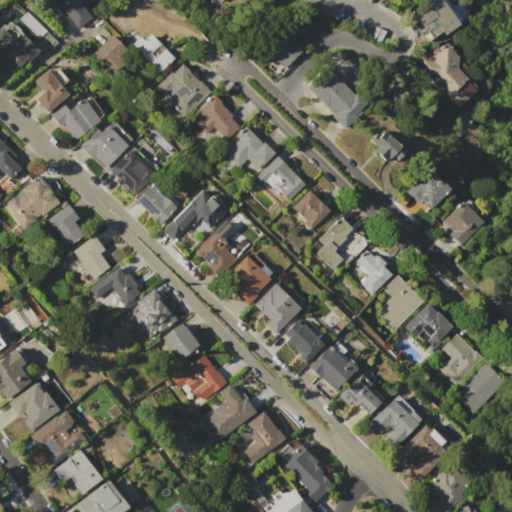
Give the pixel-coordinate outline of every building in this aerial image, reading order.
[(91,0),(83,7),(92,18),(77,29),(55,1),(51,4),(48,0),(91,0)] [(428,0),(412,10),(430,40),(462,21),(455,9),(448,13),(440,0),(428,0)] [(0,27),(3,24),(5,26),(9,21),(13,25),(16,26),(18,28),(19,30),(20,32),(22,34),(39,50),(27,63),(25,61),(13,73),(0,60),(0,27)] [(301,49),(283,68),(278,63),(274,67),(251,46),(273,22),(301,49)] [(46,33),(33,42),(41,53),(54,44),(46,33)] [(131,45),(139,37),(143,40),(149,33),(174,57),(160,72),(159,71),(157,71),(154,68),(154,66),(151,63),(150,65),(140,56),(141,54),(131,45)] [(111,34),(126,49),(119,56),(126,63),(113,76),(91,54),(111,34)] [(457,107),(420,69),(421,59),(429,60),(431,61),(432,56),(431,56),(431,49),(436,48),(437,49),(441,46),(441,44),(444,43),(450,47),(450,50),(453,50),(453,53),(457,56),(456,64),(470,78),(474,88),(466,96),(467,97),(457,107)] [(181,63),(189,71),(188,71),(198,81),(199,80),(210,91),(191,110),(185,103),(177,111),(169,103),(176,96),(170,89),(164,95),(155,86),(169,71),(171,73),(181,63)] [(46,69),(67,94),(46,112),(34,98),(42,91),(33,81),(46,69)] [(329,75),(339,85),(341,83),(355,96),(345,106),(356,116),(346,126),(312,93),(329,75)] [(212,93),(221,102),(219,103),(232,115),(229,117),(238,126),(225,140),(212,126),(205,133),(194,123),(201,115),(196,110),(212,93)] [(50,115),(63,104),(67,110),(82,97),(84,99),(87,97),(96,109),(93,112),(100,120),(76,139),(63,122),(58,126),(50,115)] [(106,125),(107,125),(112,120),(131,139),(126,144),(128,145),(105,168),(95,158),(93,160),(78,145),(95,127),(100,132),(106,125)] [(244,125),(261,142),(262,141),(275,154),(259,170),(247,159),(237,168),(222,154),(238,138),(235,134),(244,125)] [(404,150),(392,163),(386,158),(383,161),(376,155),(375,156),(371,152),(376,147),(368,140),(375,133),(378,136),(383,130),(404,150)] [(0,141),(16,157),(14,159),(22,166),(9,179),(0,170),(0,141)] [(109,170),(132,145),(143,155),(147,157),(158,168),(152,174),(153,174),(134,194),(109,170)] [(275,156),(303,184),(287,201),(279,193),(278,195),(264,181),(262,184),(255,176),(275,156)] [(427,167),(449,189),(429,209),(421,202),(418,205),(404,191),(427,167)] [(37,175),(51,193),(50,193),(58,203),(43,215),(42,213),(35,218),(36,220),(24,230),(12,214),(13,214),(4,203),(14,195),(15,196),(21,190),(20,189),(37,175)] [(133,199),(148,184),(162,198),(164,196),(175,207),(158,225),(148,215),(149,215),(133,199)] [(201,188),(209,196),(211,194),(227,209),(208,228),(197,218),(194,221),(191,219),(173,238),(172,237),(170,239),(161,230),(201,188)] [(307,190),(328,210),(310,229),(303,223),(305,221),(291,206),(307,190)] [(461,200),(483,222),(459,246),(447,235),(451,231),(440,220),(461,200)] [(66,204),(77,218),(72,221),(83,235),(67,247),(45,220),(66,204)] [(339,217),(352,230),(332,251),(341,259),(332,269),(315,253),(322,245),(317,240),(339,217)] [(224,220),(234,229),(224,240),(230,246),(226,249),(233,256),(215,273),(207,266),(208,264),(201,257),(201,256),(195,250),(224,220)] [(92,235),(103,249),(98,253),(109,266),(92,279),(71,252),(92,235)] [(370,294),(359,284),(367,276),(353,263),(365,250),(372,257),(373,255),(375,257),(378,254),(386,262),(384,265),(391,272),(370,294)] [(244,255),(258,269),(257,269),(267,279),(255,292),(257,294),(246,305),(235,295),(242,287),(227,273),(244,255)] [(120,264),(136,285),(134,287),(139,293),(123,305),(117,298),(118,297),(111,287),(95,299),(87,288),(120,264)] [(396,274),(404,284),(403,285),(422,300),(409,314),(410,315),(405,320),(404,319),(393,330),(378,315),(383,309),(381,307),(391,297),(389,296),(380,289),(396,274)] [(273,283),(279,288),(292,300),(292,301),(299,308),(278,330),(268,319),(260,311),(260,312),(252,305),(273,283)] [(152,288),(175,320),(158,333),(157,331),(148,337),(131,315),(137,311),(134,306),(136,304),(134,301),(152,288)] [(426,303),(453,329),(432,351),(416,335),(414,338),(403,327),(426,303)] [(303,362),(297,356),(299,354),(285,340),(287,338),(282,332),(295,319),(300,325),(301,323),(316,338),(317,337),(323,342),(303,362)] [(178,323),(181,327),(183,325),(199,347),(180,362),(177,359),(175,361),(161,342),(163,340),(161,337),(178,323)] [(0,345),(10,338),(0,324),(0,345)] [(101,329),(113,344),(101,353),(90,337),(101,329)] [(455,334),(473,352),(474,351),(481,358),(455,385),(438,369),(450,357),(441,348),(455,334)] [(329,345),(333,349),(332,350),(345,363),(347,360),(356,369),(334,390),(321,377),(320,378),(307,365),(329,345)] [(0,359),(16,347),(24,358),(24,359),(22,361),(24,363),(20,366),(32,381),(7,399),(0,390),(0,359)] [(202,354),(224,383),(200,401),(192,390),(203,381),(196,373),(184,382),(177,388),(171,379),(202,354)] [(473,413),(456,396),(465,387),(462,384),(483,362),(504,382),(473,413)] [(354,378),(379,402),(367,414),(357,404),(354,406),(349,402),(346,405),(337,396),(354,378)] [(34,382),(35,383),(37,382),(58,409),(29,431),(7,403),(34,382)] [(228,383),(240,400),(244,397),(255,412),(216,442),(201,422),(212,413),(210,411),(223,401),(216,392),(228,383)] [(391,398),(416,423),(398,442),(390,435),(393,431),(384,422),(377,430),(368,421),(391,398)] [(62,409),(71,420),(69,426),(64,430),(67,435),(71,432),(78,431),(85,439),(71,450),(72,451),(50,468),(26,437),(62,409)] [(262,411),(284,438),(251,464),(242,452),(254,442),(249,436),(252,433),(247,426),(248,422),(262,411)] [(424,424),(430,430),(427,434),(446,453),(422,477),(413,468),(421,460),(415,454),(408,461),(398,451),(424,424)] [(298,444),(316,461),(313,464),(321,472),(320,473),(331,484),(313,503),(303,493),(303,488),(304,487),(281,463),(298,444)] [(78,450),(100,479),(80,494),(72,484),(76,481),(71,474),(61,482),(52,470),(78,450)] [(445,511),(440,507),(440,506),(435,501),(437,499),(431,493),(433,491),(427,485),(449,462),(466,479),(462,485),(464,487),(463,488),(464,490),(461,493),(463,494),(445,511)] [(107,479),(128,506),(120,511),(83,511),(76,503),(107,479)] [(292,489),(310,511),(265,511),(262,508),(268,503),(271,506),(292,489)] [(471,503),(474,511),(462,511),(460,507),(471,503)]
